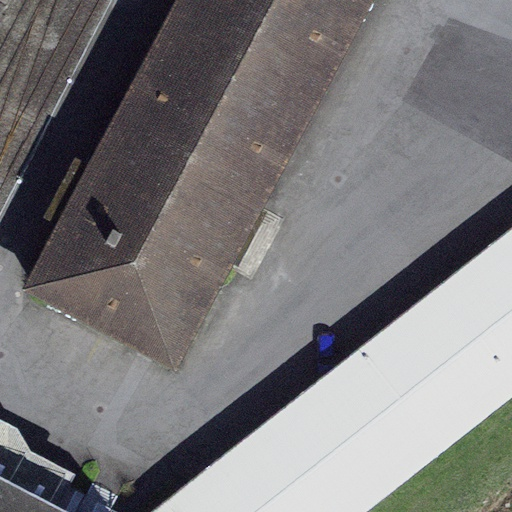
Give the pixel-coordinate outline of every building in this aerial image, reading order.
[(180,0),(22,293),(177,375),(377,0),(180,0)] [(511,145),(511,63),(477,126),(511,145)] [(511,233),(157,511),(370,511),(511,401),(511,233)] [(0,483),(55,511),(73,477),(28,454),(16,429),(0,421),(0,483)] [(0,511),(55,511),(0,483),(0,511)]
